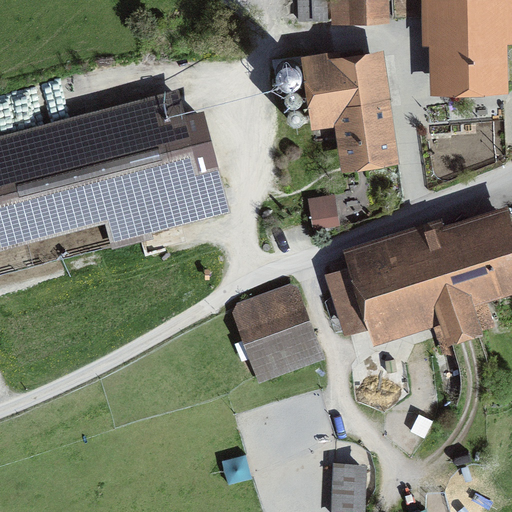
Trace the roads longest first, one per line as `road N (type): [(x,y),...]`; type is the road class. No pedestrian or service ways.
road 1 (track): [(420,208),(389,43),(324,32),(282,40)]
road 2 (track): [(380,511),(387,460),(341,397),(295,260)]
road 3 (track): [(238,285),(245,123),(256,82),(282,40)]
